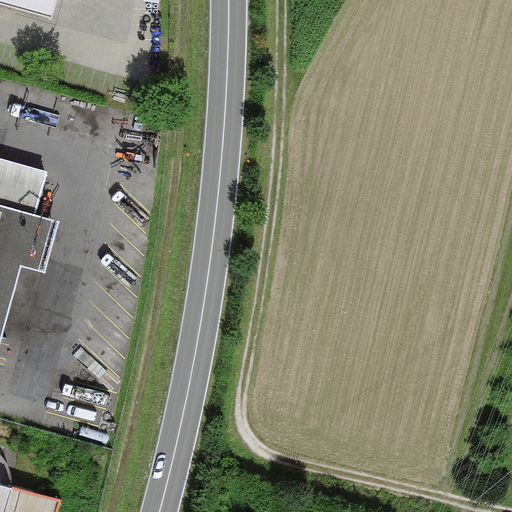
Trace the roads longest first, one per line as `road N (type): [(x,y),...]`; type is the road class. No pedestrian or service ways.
road 1 (track): [(498,511),(276,456),(248,424),(279,193),(287,0)]
road 2 (track): [(111,511),(169,225),(189,0)]
road 3 (primary): [(231,0),(222,182),(159,511)]
